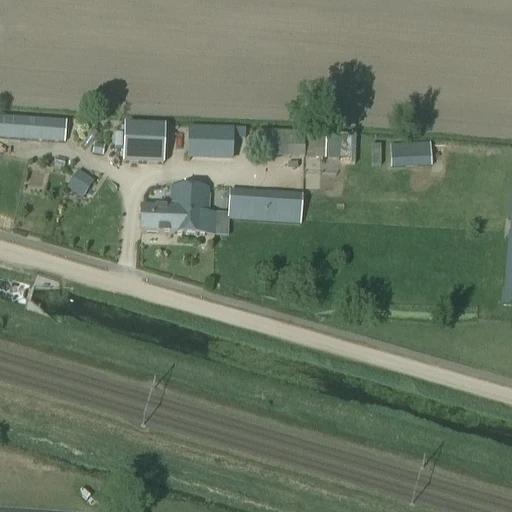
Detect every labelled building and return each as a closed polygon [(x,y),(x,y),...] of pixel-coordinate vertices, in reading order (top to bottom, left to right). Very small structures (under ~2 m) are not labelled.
[(0,119),(0,141),(62,146),(64,124),(0,119)] [(122,128),(121,166),(162,168),(164,129),(122,128)] [(187,130),(184,158),(231,162),(232,134),(187,130)] [(265,137),(265,156),(295,156),(296,137),(265,137)] [(103,147),(93,146),(91,155),(101,157),(103,147)] [(429,147),(388,149),(389,170),(430,169),(429,147)] [(511,168),(501,308),(511,309),(511,168)] [(77,174),(66,191),(80,200),(91,183),(77,174)] [(168,211),(167,238),(214,239),(215,216),(207,216),(207,191),(168,190),(168,211)] [(228,196),(226,224),(298,228),(300,200),(228,196)] [(139,210),(138,237),(167,238),(168,211),(139,210)]
